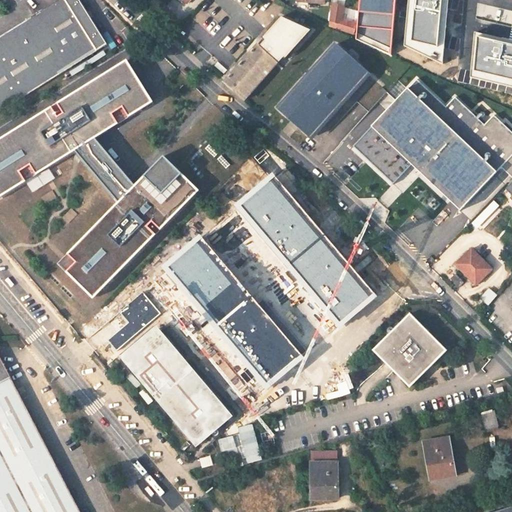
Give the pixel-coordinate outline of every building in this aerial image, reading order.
[(80,0),(59,0),(0,37),(0,111),(108,44),(80,0)] [(395,0),(358,0),(356,39),(391,55),(395,0)] [(448,0),(408,0),(404,46),(443,65),(448,0)] [(343,20),(346,6),(332,3),(330,25),(355,34),(356,25),(343,20)] [(311,29),(282,16),(262,37),(265,40),(261,45),(259,43),(224,82),(245,100),(279,61),(280,62),(284,57),(286,58),(311,29)] [(188,20),(180,28),(185,33),(193,25),(188,20)] [(511,41),(474,33),(470,78),(511,87),(511,41)] [(311,134),(367,71),(335,43),(279,106),(311,134)] [(0,138),(0,198),(31,179),(36,187),(48,180),(43,171),(75,152),(118,203),(57,264),(93,299),(201,190),(165,155),(136,185),(96,138),(154,102),(128,59),(0,138)] [(456,97),(446,107),(417,80),(409,88),(401,80),(389,93),(397,101),(353,146),(394,185),(412,165),(461,211),(502,168),(511,157),(511,132),(494,116),(485,125),(456,97)] [(511,157),(502,168),(511,177),(511,157)] [(341,329),(378,297),(274,174),(236,206),(341,329)] [(302,355),(307,351),(264,300),(259,304),(201,235),(163,267),(267,390),(305,358),(302,355)] [(472,249),(456,264),(470,279),(471,278),(477,283),(492,269),(472,249)] [(120,312),(129,323),(108,340),(117,350),(161,314),(143,292),(120,312)] [(449,350),(412,313),(375,350),(412,386),(449,350)] [(176,351),(158,329),(123,358),(142,380),(144,378),(160,397),(158,399),(196,444),(231,415),(193,370),(190,372),(174,353),(176,351)] [(0,511),(80,511),(11,377),(0,355),(0,511)] [(494,410),(482,414),(486,428),(498,425),(494,410)] [(448,438),(425,442),(430,475),(441,473),(441,475),(454,472),(448,438)] [(204,458),(201,459),(203,467),(212,465),(210,457),(204,458)] [(337,463),(311,463),(311,499),(338,498),(338,485),(337,485),(337,463)]
